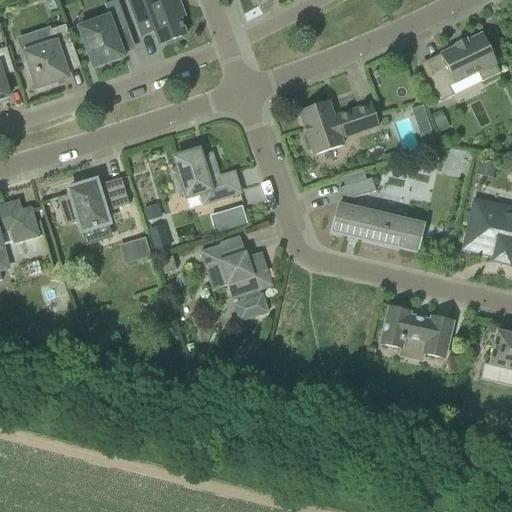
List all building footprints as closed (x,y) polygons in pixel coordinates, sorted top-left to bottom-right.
[(158,46),(164,44),(185,36),(179,19),(183,17),(177,0),(137,0),(127,4),(140,38),(153,33),(158,46)] [(92,71),(123,59),(114,35),(128,30),(117,1),(105,6),(109,17),(77,29),(92,71)] [(31,77),(37,94),(55,88),(53,84),(67,79),(64,73),(79,68),(65,28),(50,34),(53,45),(20,56),(28,78),(31,77)] [(499,75),(480,36),(466,43),(465,42),(454,47),(455,48),(440,55),(448,73),(428,83),(438,104),(453,97),(448,88),(477,74),(481,83),(499,75)] [(0,101),(8,99),(1,77),(13,74),(5,49),(0,50),(0,101)] [(311,152),(313,157),(343,147),(341,141),(377,129),(370,106),(339,116),(339,118),(334,120),(328,104),(298,115),(306,137),(302,138),(307,153),(311,152)] [(411,112),(415,125),(427,121),(422,108),(411,112)] [(447,129),(439,112),(430,116),(438,133),(447,129)] [(176,171),(170,173),(177,194),(183,193),(185,200),(210,193),(213,203),(239,195),(233,175),(218,179),(213,165),(203,168),(199,155),(195,157),(194,153),(177,158),(178,162),(174,163),(176,171)] [(395,153),(380,158),(382,164),(397,159),(395,153)] [(476,175),(490,178),(493,164),(479,161),(476,175)] [(61,200),(69,226),(77,224),(80,234),(107,225),(104,214),(128,206),(120,180),(88,190),(87,186),(76,189),(77,193),(49,202),(49,203),(61,200)] [(338,190),(342,203),(375,193),(371,180),(365,182),(338,190)] [(0,282),(1,282),(0,278),(0,271),(6,270),(0,246),(0,232),(10,230),(14,243),(36,237),(29,212),(19,215),(16,205),(0,209),(0,282)] [(510,261),(511,261),(511,211),(480,205),(477,217),(471,216),(466,238),(472,240),(469,252),(494,258),(492,263),(509,267),(510,261)] [(157,206),(143,211),(146,223),(161,218),(157,206)] [(422,227),(337,207),(331,235),(399,251),(400,246),(421,251),(421,250),(417,249),(422,227)] [(246,226),(241,209),(209,218),(215,236),(246,226)] [(150,259),(145,239),(118,247),(123,267),(150,259)] [(259,297),(258,292),(271,288),(260,255),(246,259),(245,255),(220,263),(215,249),(199,254),(212,292),(226,288),(229,296),(236,300),(243,297),(245,302),(243,302),(249,320),(267,314),(261,296),(259,297)] [(159,263),(163,276),(175,273),(171,259),(159,263)] [(443,361),(451,324),(430,319),(430,323),(408,318),(409,314),(388,310),(379,346),(401,351),(402,346),(423,351),(422,356),(443,361)] [(84,337),(100,332),(96,315),(79,320),(84,337)] [(511,337),(496,334),(489,367),(511,372),(511,337)] [(448,424),(456,430),(462,423),(454,416),(448,424)]
